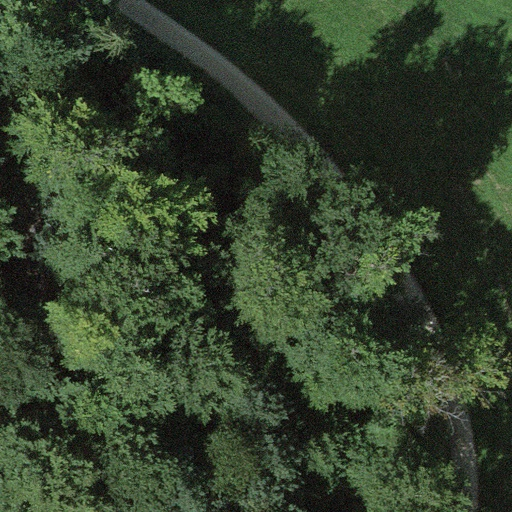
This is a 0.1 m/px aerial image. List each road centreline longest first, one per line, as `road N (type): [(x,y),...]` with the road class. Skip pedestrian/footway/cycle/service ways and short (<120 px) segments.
road 1 (track): [(115,0),(356,200),(414,272),(457,427),(450,511)]
road 2 (track): [(0,470),(25,392),(26,269),(21,166),(0,96)]
